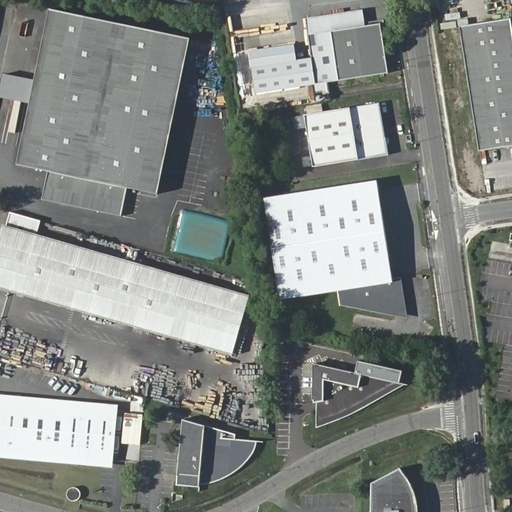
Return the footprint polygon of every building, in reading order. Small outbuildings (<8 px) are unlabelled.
[(195,37),(54,8),(21,164),(52,170),(46,199),(125,216),(131,186),(162,192),(195,37)] [(511,29),(510,18),(459,26),(478,151),(511,145),(511,29)] [(338,90),(329,41),(363,35),(359,19),(302,30),(314,94),(338,90)] [(367,30),(368,33),(378,32),(379,35),(383,35),(381,27),(367,30)] [(329,41),(338,90),(387,81),(379,35),(378,32),(368,33),(363,35),(329,41)] [(388,152),(386,144),(385,137),(380,100),(305,111),(313,163),(388,152)] [(391,280),(390,275),(374,179),(264,195),(281,295),(339,287),(341,300),(387,310),(399,301),(395,279),(391,280)] [(14,217),(9,236),(0,267),(0,285),(235,353),(249,305),(39,245),(44,226),(14,217)] [(398,274),(390,275),(391,280),(395,279),(399,301),(387,310),(341,300),(343,306),(406,319),(398,274)] [(332,422),(351,414),(353,414),(360,410),(364,409),(377,402),(397,391),(398,390),(402,388),(407,384),(316,363),(317,407),(319,407),(320,426),(332,422)] [(0,393),(0,400),(115,412),(116,405),(0,393)] [(115,412),(0,400),(0,452),(110,464),(115,412)] [(197,480),(196,489),(200,489),(207,487),(214,485),(218,484),(227,478),(236,472),(241,466),(243,463),(249,454),(252,447),(233,442),(234,437),(179,422),(173,477),(175,478),(197,480)] [(0,458),(110,470),(110,464),(0,452),(0,458)] [(426,511),(427,506),(427,498),(426,494),(425,490),(424,486),(420,479),(418,476),(412,470),(409,467),(406,465),(377,480),(376,511),(426,511)] [(195,489),(196,489),(197,480),(175,478),(176,479),(177,480),(179,481),(180,483),(182,484),(183,485),(185,486),(186,486),(188,487),(190,488),(191,488),(193,488),(195,489)] [(70,496),(72,497),(73,498),(75,498),(78,497),(81,495),(82,493),(82,490),(82,487),(80,485),(77,484),(74,483),(73,484),(70,485),(68,488),(68,490),(68,493),(70,496)]
